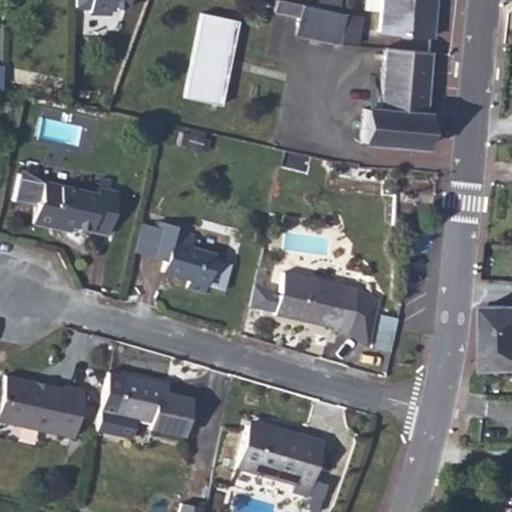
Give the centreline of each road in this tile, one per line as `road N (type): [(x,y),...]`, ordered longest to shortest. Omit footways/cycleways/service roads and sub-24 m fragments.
road 1 (residential): [(0,287),(435,410)]
road 2 (secondary): [(435,410),(484,0)]
